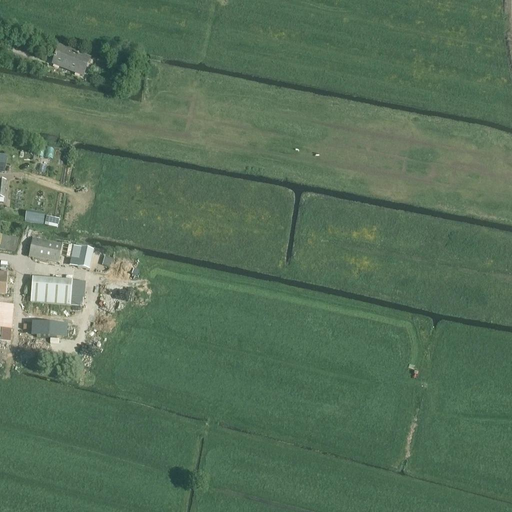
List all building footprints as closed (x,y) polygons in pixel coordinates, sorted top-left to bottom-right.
[(84,78),(91,59),(59,46),(51,65),(84,78)] [(26,213),(25,222),(44,224),(45,216),(26,213)] [(47,217),(45,226),(57,229),(59,220),(47,217)] [(59,262),(62,244),(32,238),(29,256),(59,262)] [(74,247),(72,260),(79,261),(78,268),(90,270),(94,251),(74,247)] [(32,279),(31,303),(84,306),(84,299),(86,299),(86,282),(32,279)] [(0,328),(2,329),(1,342),(11,342),(12,330),(13,330),(14,306),(0,304),(0,328)] [(36,324),(35,338),(63,340),(64,326),(36,324)]
